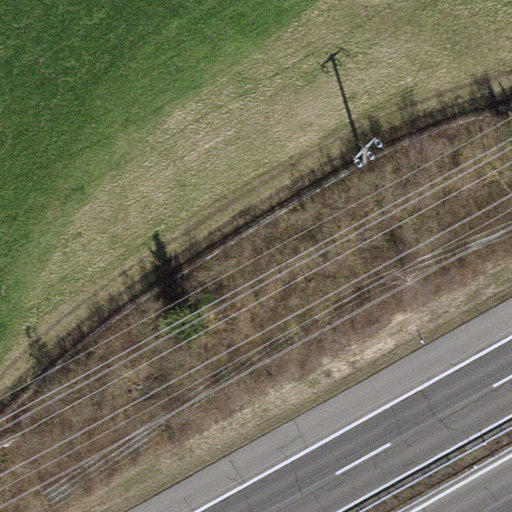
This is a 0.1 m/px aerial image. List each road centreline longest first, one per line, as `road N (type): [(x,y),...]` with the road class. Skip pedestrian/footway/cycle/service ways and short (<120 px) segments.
road 1 (track): [(0,411),(195,242),(511,86)]
road 2 (motorway): [(511,374),(265,511)]
